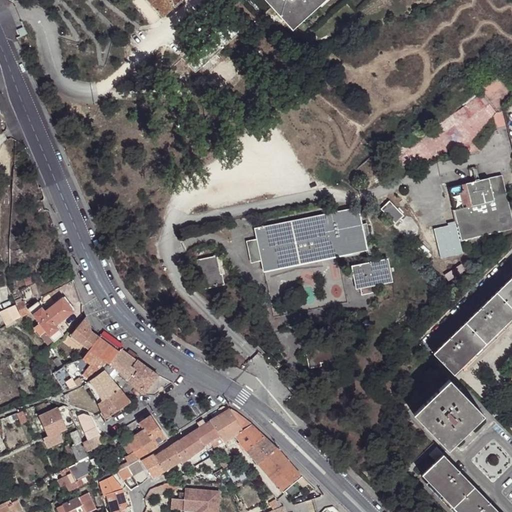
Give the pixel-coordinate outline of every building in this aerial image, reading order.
[(181,0),(148,0),(164,17),(181,0)] [(270,0),(268,2),(287,24),(309,4),(314,0),(270,0)] [(309,4),(287,24),(291,28),(313,8),(309,4)] [(194,72),(244,27),(232,13),(181,58),(194,72)] [(501,101),(510,94),(498,78),(482,89),(487,98),(495,92),(501,101)] [(502,112),(493,114),(496,127),(505,125),(502,112)] [(449,188),(462,241),(511,228),(511,217),(502,175),(449,188)] [(396,224),(405,215),(391,200),(381,208),(396,224)] [(255,226),(257,237),(261,259),(264,270),(367,249),(369,249),(363,222),(359,205),(255,226)] [(367,222),(363,222),(369,249),(367,249),(369,261),(375,260),(367,222)] [(463,253),(456,224),(434,229),(441,258),(463,253)] [(261,259),(257,237),(247,239),(251,261),(261,259)] [(197,258),(204,288),(226,283),(224,272),(221,273),(217,253),(197,258)] [(389,257),(375,260),(369,261),(352,264),(356,287),(393,280),(389,257)] [(511,277),(434,353),(452,373),(511,316),(511,277)] [(62,297),(44,312),(55,325),(73,311),(62,297)] [(23,298),(17,301),(19,304),(24,318),(31,314),(29,309),(26,301),(25,302),(23,298)] [(29,309),(39,323),(52,340),(53,342),(63,335),(55,325),(44,312),(37,302),(29,309)] [(3,312),(9,326),(24,318),(18,306),(17,306),(11,309),(3,312)] [(90,351),(101,337),(99,334),(96,331),(87,318),(72,335),(72,337),(90,351)] [(52,340),(39,323),(33,328),(47,345),(52,340)] [(304,340),(309,366),(322,364),(321,361),(336,359),(332,334),(304,340)] [(72,362),(64,365),(77,385),(82,381),(89,376),(101,368),(106,362),(110,365),(120,351),(101,337),(90,351),(85,359),(82,360),(79,360),(72,362)] [(122,374),(131,381),(139,369),(134,366),(137,361),(138,359),(128,351),(122,349),(120,351),(110,365),(122,374)] [(54,360),(60,369),(64,365),(58,357),(54,360)] [(146,392),(159,375),(138,359),(137,361),(134,366),(139,369),(131,381),(146,392)] [(288,363),(295,374),(301,371),(294,360),(288,363)] [(77,385),(64,365),(60,369),(55,373),(66,390),(77,385)] [(99,403),(106,419),(131,403),(117,382),(114,380),(106,370),(91,380),(103,400),(99,403)] [(414,414),(448,449),(483,414),(448,379),(414,414)] [(103,400),(91,380),(87,382),(99,403),(103,400)] [(44,438),(48,448),(64,441),(62,435),(63,434),(61,431),(68,428),(60,408),(51,412),(50,410),(54,409),(52,403),(47,404),(47,403),(38,407),(42,416),(40,416),(48,436),(44,438)] [(281,491),(282,490),(301,474),(277,447),(254,425),(243,416),(229,409),(211,421),(224,441),(224,442),(236,435),(246,451),(281,491)] [(28,421),(24,411),(18,413),(22,424),(28,421)] [(93,417),(86,414),(80,416),(87,432),(96,425),(93,417)] [(168,441),(152,417),(140,424),(145,431),(122,444),(128,454),(125,456),(129,462),(132,460),(134,463),(137,461),(138,459),(168,441)] [(195,431),(205,444),(211,441),(215,447),(224,441),(211,421),(195,431)] [(75,447),(82,461),(91,456),(88,450),(85,442),(82,435),(80,431),(72,433),(77,446),(75,447)] [(185,450),(190,457),(206,447),(205,444),(195,431),(182,440),(187,448),(185,450)] [(85,442),(88,450),(104,442),(103,439),(101,434),(85,442)] [(164,450),(173,466),(181,461),(182,463),(190,457),(185,450),(180,441),(164,450)] [(436,461),(443,454),(437,448),(430,455),(436,461)] [(153,454),(163,472),(173,466),(164,450),(155,455),(154,454),(153,454)] [(141,461),(152,478),(163,472),(153,454),(141,461)] [(499,511),(443,454),(436,461),(423,473),(460,511),(499,511)] [(58,473),(59,476),(61,474),(63,478),(58,480),(61,486),(66,484),(69,491),(88,482),(85,477),(96,472),(91,456),(82,461),(67,468),(58,473)] [(143,469),(137,461),(134,463),(128,466),(133,474),(143,469)] [(133,474),(128,466),(117,471),(120,478),(122,480),(133,474)] [(3,472),(11,490),(18,486),(11,468),(3,472)] [(101,480),(106,494),(123,489),(111,469),(104,474),(106,477),(101,480)] [(167,485),(150,491),(144,502),(176,492),(175,486),(167,485)] [(123,489),(106,494),(106,496),(106,498),(108,498),(112,511),(111,511),(110,511),(114,511),(126,509),(127,509),(129,509),(129,507),(128,506),(124,494),(123,489)] [(216,511),(219,493),(184,490),(184,495),(183,511),(190,511),(216,511)] [(90,511),(96,509),(88,493),(57,507),(59,511),(90,511)] [(183,511),(184,495),(179,495),(178,501),(171,500),(170,510),(183,511)] [(0,505),(0,511),(21,511),(23,511),(18,500),(11,503),(10,501),(0,505)]
